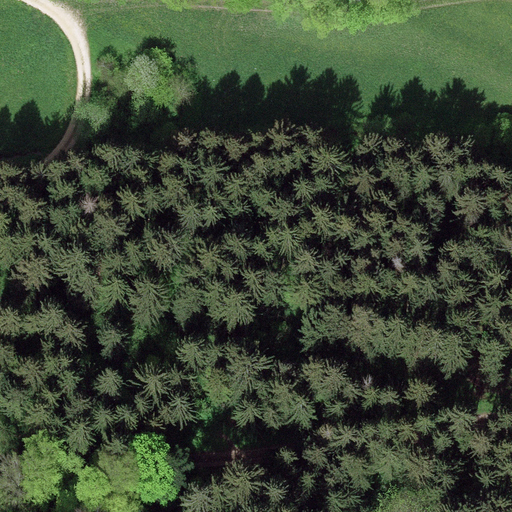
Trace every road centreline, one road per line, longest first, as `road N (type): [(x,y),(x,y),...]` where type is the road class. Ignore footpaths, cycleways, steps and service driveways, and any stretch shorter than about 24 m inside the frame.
road 1 (track): [(0,485),(511,420)]
road 2 (track): [(34,0),(62,14),(76,33),(81,117),(58,158),(0,181)]
